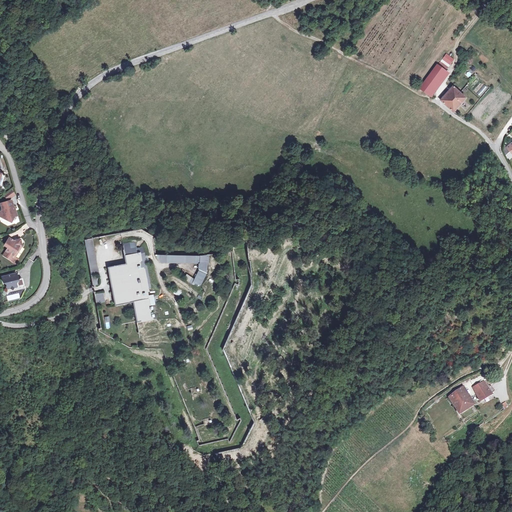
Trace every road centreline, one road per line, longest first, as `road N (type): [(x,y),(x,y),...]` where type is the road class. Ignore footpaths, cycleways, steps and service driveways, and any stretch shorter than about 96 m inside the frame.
road 1 (tertiary): [(39,227),(49,142),(84,89),(145,57),(307,0)]
road 2 (track): [(500,363),(456,383),(322,511)]
road 3 (track): [(434,102),(271,12)]
